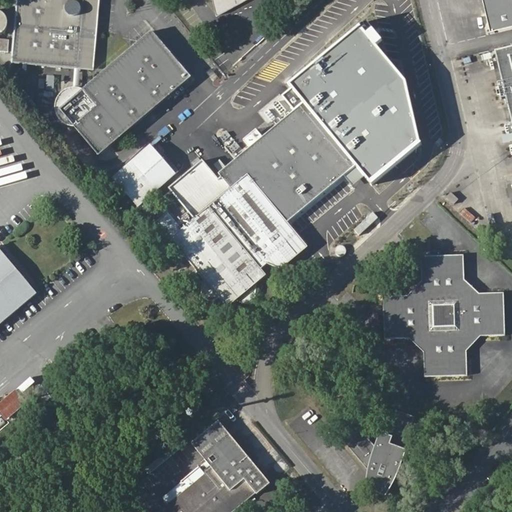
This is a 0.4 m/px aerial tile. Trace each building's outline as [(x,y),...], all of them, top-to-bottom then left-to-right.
[(43,63),(43,67),(62,68),(62,65),(92,68),(98,0),(16,0),(11,60),(43,63)] [(62,68),(95,72),(101,0),(98,0),(92,68),(62,65),(62,68)] [(225,0),(217,4),(220,17),(249,0),(225,0)] [(511,0),(484,0),(492,33),(511,28),(511,0)] [(289,84),(305,104),(357,169),(370,185),(420,145),(407,82),(361,26),(289,84)] [(75,127),(99,157),(192,79),(154,33),(76,97),(74,97),(70,98),(66,100),(63,103),(61,106),(60,109),(60,112),(60,117),(61,119),(63,122),(66,125),(71,127),(75,127)] [(511,49),(497,53),(511,118),(511,49)] [(248,105),(271,83),(260,71),(237,94),(248,105)] [(267,265),(281,269),(307,248),(289,225),(357,169),(305,104),(236,162),(247,176),(183,230),(169,213),(157,222),(158,223),(160,227),(202,279),(201,296),(202,296),(203,297),(204,299),(207,301),(209,302),(211,302),(216,300),(218,298),(219,299),(226,308),(236,300),(237,300),(238,302),(241,304),(244,306),(248,305),(252,302),(254,303),(256,284),(266,276),(261,270),(267,265)] [(114,179),(139,208),(177,175),(152,147),(114,179)] [(151,214),(157,222),(169,213),(162,205),(151,214)] [(356,230),(361,235),(379,218),(375,213),(356,230)] [(346,253),(347,252),(347,251),(346,250),(346,248),(345,248),(344,247),(343,246),(342,246),(340,246),(339,247),(338,248),(337,248),(337,250),(337,251),(337,252),(337,253),(338,254),(339,255),(340,256),(341,256),(342,256),(343,256),(345,255),(346,254),(346,253)] [(0,325),(37,294),(0,249),(0,325)] [(482,339),(507,338),(505,296),(482,297),(466,282),(465,258),(423,259),(423,283),(409,299),(385,299),(386,341),(410,341),(425,355),(426,380),(468,379),(467,354),(482,339)] [(14,387),(0,399),(0,412),(7,421),(28,403),(14,387)] [(363,430),(347,444),(370,471),(379,481),(381,484),(390,493),(405,450),(417,420),(394,412),(385,435),(379,450),(377,447),(363,430)] [(221,420),(194,442),(195,444),(199,448),(201,450),(228,428),(221,420)] [(228,428),(201,450),(207,458),(234,435),(228,428)] [(259,494),(273,482),(234,435),(207,458),(215,467),(208,473),(201,465),(183,480),(184,481),(174,489),(180,496),(171,504),(160,511),(233,511),(258,492),(259,494)] [(190,447),(194,452),(199,448),(195,444),(190,447)] [(390,493),(396,483),(408,452),(405,450),(390,493)] [(377,485),(379,481),(370,471),(368,483),(377,485)] [(387,497),(390,493),(381,484),(378,494),(387,497)] [(174,489),(165,497),(171,504),(180,496),(174,489)]
